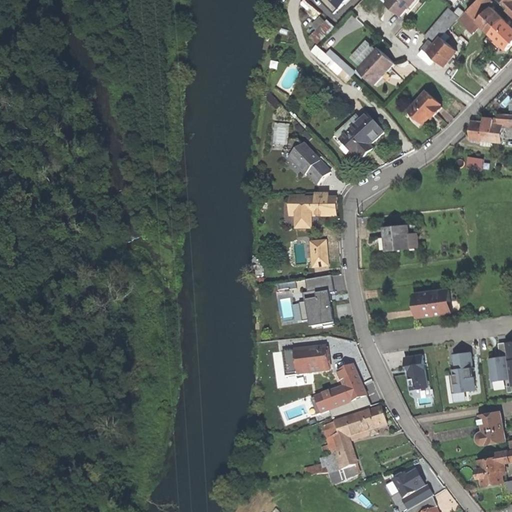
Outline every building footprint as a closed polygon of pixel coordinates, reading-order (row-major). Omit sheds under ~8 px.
[(340,8),(332,0),(327,0),(324,3),(335,14),(340,8)] [(332,0),(340,8),(348,0),(332,0)] [(401,17),(415,0),(389,0),(387,3),(386,4),(397,14),(401,17)] [(474,34),(481,25),(475,19),(492,1),(491,0),(479,0),(459,20),(474,34)] [(511,0),(500,0),(510,8),(507,11),(511,15),(511,0)] [(484,28),(490,34),(505,20),(493,8),(481,20),(486,25),(484,28)] [(426,37),(431,41),(433,39),(438,42),(442,38),(441,37),(460,18),(450,9),(426,37)] [(306,31),(321,43),(335,26),(320,14),(306,31)] [(511,45),(511,27),(505,20),(490,34),(494,38),(491,40),(501,50),(504,47),(507,51),(511,45)] [(431,41),(424,49),(437,59),(445,66),(451,59),(458,51),(442,38),(438,42),(433,39),(431,41)] [(313,51),(327,64),(332,59),(318,46),(313,51)] [(388,57),(378,48),(358,70),(375,86),(395,64),(388,57)] [(437,59),(424,49),(419,55),(431,65),(437,59)] [(353,76),(356,71),(337,53),(332,59),(327,64),(347,82),(353,76)] [(431,117),(435,113),(436,115),(443,107),(441,106),(442,105),(427,91),(409,111),(424,124),(431,117)] [(272,92),(267,99),(279,108),(285,101),(272,92)] [(335,136),(340,141),(363,119),(359,114),(335,136)] [(506,123),(511,123),(511,114),(501,114),(500,123),(506,123)] [(363,119),(340,141),(357,159),(359,157),(362,161),(367,157),(375,149),(372,145),(385,134),(368,115),(363,119)] [(502,142),(504,125),(494,124),(494,119),(485,118),(485,123),(472,122),(471,132),(471,139),(502,142)] [(328,176),(331,173),(320,161),(319,162),(314,157),(315,156),(304,146),(298,151),(293,151),(293,163),(306,176),(308,174),(318,185),(328,176)] [(484,160),(470,158),(469,167),(482,169),(484,160)] [(316,195),(316,199),(305,198),(290,198),(290,215),(298,215),(297,226),(312,226),(312,224),(315,223),(318,221),(320,219),(320,218),(338,218),(338,210),(338,199),(330,199),(330,195),(316,195)] [(410,234),(409,224),(385,227),(386,240),(387,251),(411,248),(410,234)] [(418,234),(410,234),(411,248),(419,248),(418,234)] [(326,241),(311,243),(314,268),(329,267),(326,241)] [(317,292),(318,297),(327,295),(331,294),(335,293),(332,277),(306,281),(309,293),(317,292)] [(419,294),(414,295),(417,318),(453,313),(449,290),(419,294)] [(318,300),(318,297),(317,292),(309,293),(303,294),(305,303),(307,303),(318,300)] [(328,303),(327,295),(318,297),(318,300),(307,303),(310,321),(312,328),(324,326),(324,328),(333,326),(332,324),(334,324),(333,314),(330,302),(328,303)] [(303,322),(310,321),(307,303),(305,303),(300,304),(303,322)] [(501,358),(509,357),(507,343),(500,344),(501,355),(501,358)] [(297,374),(330,371),(329,360),(327,348),(295,352),(297,374)] [(298,376),(297,374),(295,352),(295,351),(283,352),(286,377),(298,376)] [(457,370),(472,368),(474,368),(472,353),(455,355),(457,370)] [(424,355),(405,358),(407,367),(410,366),(411,374),(410,374),(412,390),(429,388),(424,355)] [(511,379),(509,357),(501,358),(491,359),(494,381),(511,379)] [(330,411),(368,397),(354,366),(338,372),(345,387),(312,400),(318,416),(330,411)] [(473,377),(472,368),(457,370),(455,370),(455,375),(451,375),(454,393),(476,390),(475,377),(473,377)] [(372,406),(368,397),(330,411),(333,419),(372,406)] [(382,408),(325,427),(331,445),(323,448),(325,454),(333,451),(334,455),(337,464),(338,470),(331,473),(335,485),(360,475),(349,443),(347,439),(369,432),(371,435),(371,436),(375,435),(378,434),(376,429),(387,426),(382,408)] [(503,424),(501,412),(481,416),(483,432),(481,433),(479,435),(478,437),(478,440),(480,443),(482,444),(484,445),(506,441),(504,430),(508,429),(507,426),(507,423),(503,424)] [(349,443),(371,435),(369,432),(347,439),(349,443)] [(500,458),(503,479),(508,478),(507,471),(510,470),(510,466),(506,467),(505,463),(511,462),(511,451),(509,452),(509,451),(497,453),(498,458),(500,458)] [(322,465),(323,469),(337,464),(334,455),(320,460),(322,465)] [(504,482),(503,479),(500,458),(498,458),(480,461),(481,469),(478,470),(479,474),(479,479),(483,478),(485,486),(504,482)] [(324,473),(331,473),(338,470),(337,464),(323,469),(324,473)] [(306,476),(324,473),(323,469),(322,465),(305,470),(306,476)] [(401,493),(405,500),(427,487),(418,471),(407,477),(406,475),(394,481),(395,483),(401,493)] [(393,497),(401,493),(395,483),(387,487),(393,497)] [(403,501),(409,511),(433,497),(435,496),(429,486),(427,487),(405,500),(403,501)] [(433,497),(409,511),(429,511),(437,509),(438,507),(433,497)]
